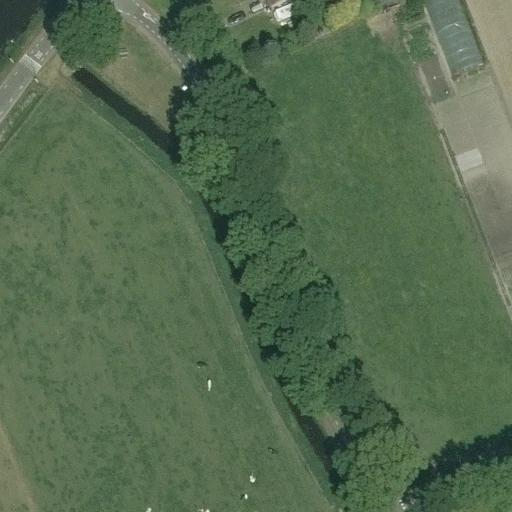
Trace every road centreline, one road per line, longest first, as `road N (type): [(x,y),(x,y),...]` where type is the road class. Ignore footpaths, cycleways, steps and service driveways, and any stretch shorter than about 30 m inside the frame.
road 1 (unclassified): [(391,511),(292,322),(187,62),(121,0)]
road 2 (tertiary): [(0,101),(82,0)]
